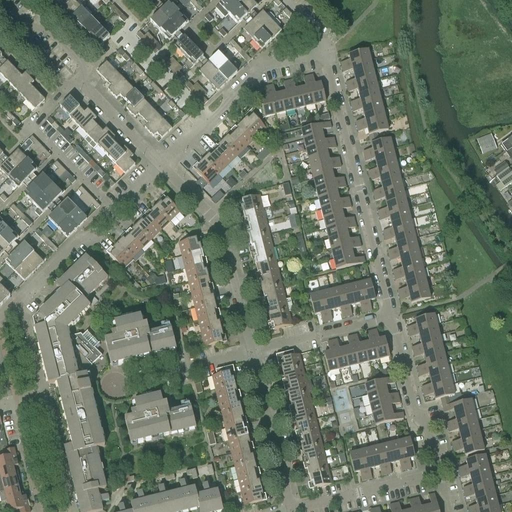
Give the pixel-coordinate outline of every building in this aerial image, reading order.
[(71,0),(62,9),(71,19),(81,9),(72,0),(71,0)] [(223,0),(219,5),(228,15),(238,6),(232,0),(223,0)] [(257,6),(251,0),(243,0),(238,6),(247,15),(257,6)] [(169,3),(160,13),(169,22),(179,13),(169,3)] [(198,4),(194,8),(199,13),(202,9),(198,4)] [(110,9),(114,14),(118,10),(113,6),(110,9)] [(247,15),(238,6),(228,15),(237,25),(247,15)] [(81,9),(71,19),(76,24),(73,27),(77,31),(91,19),(81,9)] [(286,9),(282,12),(287,17),(290,14),(286,9)] [(122,15),(118,10),(114,14),(119,19),(122,15)] [(262,12),(253,21),(262,31),(274,19),(274,18),(271,14),(269,14),(267,14),(266,15),(262,12)] [(150,22),(159,32),(169,22),(160,13),(150,22)] [(188,23),(179,13),(169,22),(178,32),(188,23)] [(295,19),(290,14),(287,17),(292,22),(295,19)] [(127,20),(122,15),(119,19),(124,23),(127,20)] [(213,20),(208,15),(204,18),(209,23),(213,20)] [(91,19),(77,31),(82,36),(85,33),(90,38),(100,28),(91,19)] [(274,19),(262,31),(271,41),(281,32),(278,28),(279,27),(280,25),(280,23),(276,20),(275,20),(274,19)] [(253,21),(243,31),(252,40),(262,31),(253,21)] [(178,32),(169,22),(159,32),(169,41),(178,32)] [(100,28),(90,38),(99,47),(109,38),(100,28)] [(227,35),(222,30),(218,33),(223,38),(227,35)] [(262,31),(252,40),(261,50),(271,41),(262,31)] [(144,37),(139,32),(136,36),(141,41),(144,37)] [(174,47),(184,57),(194,48),(184,38),(174,47)] [(229,44),(233,49),(237,46),(232,41),(229,44)] [(241,50),(237,46),(233,49),(238,54),(241,50)] [(158,52),(153,47),(150,50),(155,55),(158,52)] [(203,57),(194,48),(184,57),(187,61),(184,64),(190,70),(203,57)] [(125,54),(120,50),(117,53),(121,58),(125,54)] [(368,50),(348,55),(350,61),(340,63),(342,68),(370,61),(368,50)] [(129,59),(125,54),(121,58),(126,63),(129,59)] [(218,54),(208,63),(218,73),(227,64),(218,54)] [(246,55),(243,58),(247,63),(251,60),(246,55)] [(169,62),(164,57),(160,61),(165,66),(169,62)] [(370,61),(342,68),(343,73),(352,71),(354,76),(373,71),(370,61)] [(0,69),(0,74),(7,82),(17,72),(7,62),(0,69)] [(96,72),(106,82),(116,72),(106,63),(96,72)] [(199,73),(208,82),(218,73),(208,63),(199,73)] [(139,69),(134,64),(130,67),(135,72),(139,69)] [(227,64),(218,73),(227,83),(237,73),(227,64)] [(143,74),(139,69),(135,72),(140,77),(143,74)] [(373,71),(354,76),(355,81),(345,83),(347,88),(375,81),(373,71)] [(22,77),(17,72),(7,82),(16,91),(29,78),(25,74),(22,77)] [(116,72),(106,82),(111,87),(107,90),(112,95),(125,82),(116,72)] [(183,77),(178,72),(174,75),(179,80),(183,77)] [(218,73),(208,82),(217,92),(227,83),(218,73)] [(313,76),(308,77),(315,106),(325,103),(320,83),(315,85),(313,76)] [(305,87),(300,89),(305,108),(315,106),(308,77),(303,78),(305,87)] [(29,78),(16,91),(25,101),(35,91),(30,86),(34,83),(29,78)] [(293,81),(288,82),(295,111),(305,108),(300,89),(295,90),(293,81)] [(375,81),(347,88),(348,93),(357,91),(358,96),(378,91),(375,81)] [(125,82),(112,95),(116,99),(119,96),(124,101),(134,91),(125,82)] [(285,92),(280,94),(285,113),(295,111),(288,82),(283,83),(285,92)] [(149,86),(154,91),(157,88),(152,83),(149,86)] [(193,87),(188,83),(185,86),(190,91),(193,87)] [(273,85),(268,87),(275,115),(285,113),(280,94),(275,95),(273,85)] [(262,105),(265,118),(275,115),(268,87),(263,88),(266,97),(260,99),(262,105)] [(162,93),(157,88),(154,91),(159,96),(162,93)] [(45,101),(35,91),(25,101),(35,110),(45,101)] [(134,91),(124,101),(129,106),(126,109),(130,114),(143,101),(134,91)] [(378,91),(358,96),(360,100),(350,103),(352,108),(380,101),(378,91)] [(207,102),(202,97),(199,100),(204,105),(207,102)] [(79,108),(74,103),(70,99),(56,112),(61,116),(64,113),(69,118),(79,108)] [(143,101),(130,114),(135,118),(138,115),(143,120),(153,110),(143,101)] [(380,101),(352,108),(353,113),(362,110),(363,115),(383,110),(380,101)] [(171,102),(167,105),(172,110),(175,106),(171,102)] [(246,119),(241,124),(256,138),(265,129),(260,123),(265,118),(262,105),(255,107),(244,117),(246,119)] [(84,113),(79,108),(69,118),(78,127),(92,114),(87,110),(84,113)] [(3,113),(7,118),(11,115),(6,110),(3,113)] [(153,110),(143,120),(148,125),(144,128),(149,133),(162,120),(153,110)] [(383,110),(363,115),(365,120),(355,123),(357,128),(385,120),(383,110)] [(180,111),(177,115),(182,119),(185,116),(180,111)] [(92,114),(78,127),(88,137),(98,127),(93,122),(96,119),(92,114)] [(15,120),(11,115),(7,118),(12,123),(15,120)] [(54,123),(50,118),(46,121),(51,126),(54,123)] [(17,128),(20,125),(15,120),(12,123),(17,128)] [(162,120),(149,133),(153,137),(156,134),(161,139),(171,129),(162,120)] [(385,120),(357,128),(358,132),(367,130),(369,136),(376,134),(388,131),(385,120)] [(59,128),(54,123),(51,126),(56,131),(59,128)] [(301,130),(303,141),(323,136),(321,131),(331,129),(329,123),(301,130)] [(235,127),(230,131),(246,148),(256,138),(241,124),(237,129),(235,127)] [(103,132),(98,127),(88,137),(97,146),(110,133),(106,129),(103,132)] [(227,138),(222,142),(237,157),(246,148),(230,131),(225,136),(227,138)] [(64,132),(60,136),(65,140),(68,137),(64,132)] [(110,133),(97,146),(106,156),(116,146),(111,141),(115,138),(110,133)] [(323,136),(303,141),(306,151),(334,144),(333,139),(324,141),(323,136)] [(477,141),(482,152),(483,154),(495,149),(490,136),(477,141)] [(37,142),(32,137),(28,140),(32,144),(33,145),(37,142)] [(73,142),(68,137),(65,140),(70,145),(73,142)] [(511,137),(501,146),(506,153),(511,148),(511,137)] [(390,139),(378,142),(371,144),(372,150),(363,152),(364,157),(393,150),(390,139)] [(27,160),(22,154),(32,144),(28,140),(8,160),(18,170),(27,160)] [(216,145),(211,150),(227,166),(237,157),(222,142),(218,147),(216,145)] [(334,144),(306,151),(308,161),(328,156),(326,151),(336,148),(334,144)] [(121,151),(116,146),(106,156),(115,165),(129,152),(124,148),(121,151)] [(267,147),(257,156),(262,161),(271,152),(267,147)] [(208,156),(204,161),(218,175),(227,166),(211,150),(207,154),(208,156)] [(393,150),(364,157),(365,162),(374,160),(376,165),(395,160),(393,150)] [(51,156),(46,151),(42,155),(47,159),(51,156)] [(87,156),(82,151),(79,155),(83,159),(87,156)] [(129,152),(115,165),(125,175),(135,165),(130,160),(133,157),(129,152)] [(496,160),(492,155),(486,159),(490,164),(496,160)] [(91,161),(87,156),(83,159),(88,164),(91,161)] [(328,156),(308,161),(311,170),(339,163),(338,158),(329,161),(328,156)] [(0,168),(0,170),(8,179),(18,170),(8,160),(0,168)] [(37,170),(27,160),(18,170),(27,179),(37,170)] [(395,160),(376,165),(377,170),(368,172),(369,177),(380,174),(398,170),(395,160)] [(218,175),(204,161),(199,165),(197,164),(192,168),(201,178),(208,184),(208,185),(218,175)] [(61,167),(56,162),(53,165),(57,169),(58,170),(61,167)] [(504,162),(503,163),(493,171),(497,176),(508,168),(504,162)] [(339,163),(311,170),(313,180),(333,176),(331,171),(341,168),(339,163)] [(52,185),(46,179),(57,169),(53,165),(33,185),(43,195),(52,185)] [(511,183),(511,173),(508,169),(496,177),(500,183),(495,187),(500,192),(502,191),(511,183)] [(27,179),(18,170),(8,179),(18,189),(27,179)] [(100,170),(97,173),(102,178),(105,175),(100,170)] [(398,170),(380,174),(369,177),(370,182),(379,180),(381,184),(400,180),(398,170)] [(75,181),(70,176),(67,180),(72,185),(75,181)] [(333,176),(313,180),(316,190),(344,183),(343,178),(334,180),(333,176)] [(197,182),(195,184),(201,191),(208,184),(201,178),(197,182)] [(115,185),(110,180),(106,183),(111,188),(115,185)] [(400,180),(381,184),(382,189),(373,192),(374,197),(380,195),(403,189),(400,180)] [(283,184),(286,195),(292,194),(289,183),(283,184)] [(344,183),(316,190),(318,200),(338,195),(336,190),(346,188),(344,183)] [(23,194),(33,204),(43,195),(33,185),(23,194)] [(62,195),(52,185),(43,195),(52,204),(62,195)] [(86,192),(81,187),(77,190),(82,195),(86,192)] [(403,189),(380,195),(374,197),(375,202),(384,199),(386,204),(405,199),(403,189)] [(39,217),(52,204),(43,195),(33,204),(38,209),(35,213),(39,217)] [(338,195),(318,200),(321,210),(349,203),(348,198),(339,201),(338,195)] [(179,213),(173,206),(163,196),(158,201),(160,203),(155,208),(169,222),(179,213)] [(241,208),(243,215),(262,210),(259,196),(237,202),(239,209),(241,208)] [(405,199),(386,204),(387,209),(378,212),(379,217),(380,216),(408,209),(405,199)] [(67,200),(58,210),(67,220),(77,210),(67,200)] [(100,206),(95,201),(91,205),(96,210),(100,206)] [(349,203),(321,210),(323,220),(343,215),(341,210),(351,208),(349,203)] [(10,208),(14,213),(18,210),(13,205),(10,208)] [(149,211),(144,215),(160,232),(169,222),(155,208),(150,213),(149,211)] [(408,209),(380,216),(379,217),(380,221),(389,219),(391,224),(410,219),(408,209)] [(22,215),(18,210),(14,213),(19,218),(22,215)] [(48,219),(58,229),(67,220),(58,210),(48,219)] [(77,210),(67,220),(77,229),(86,220),(77,210)] [(262,210),(243,215),(244,221),(242,222),(243,228),(266,222),(262,210)] [(27,219),(22,215),(19,218),(24,223),(27,219)] [(141,222),(136,226),(151,241),(160,232),(144,215),(139,220),(141,222)] [(343,215),(323,220),(326,230),(354,223),(353,218),(344,220),(343,215)] [(0,219),(0,237),(9,228),(0,219)] [(27,219),(24,223),(29,228),(32,224),(27,219)] [(410,219),(391,224),(392,229),(383,232),(384,237),(413,229),(410,219)] [(67,220),(58,229),(67,239),(77,229),(67,220)] [(297,220),(290,222),(292,229),(298,228),(297,220)] [(266,222),(243,228),(245,234),(247,234),(249,240),(269,235),(266,222)] [(354,223),(326,230),(328,240),(348,235),(346,230),(356,228),(354,223)] [(130,229),(125,234),(141,250),(151,241),(136,226),(132,231),(130,229)] [(18,238),(9,228),(0,237),(0,238),(9,248),(18,238)] [(413,229),(384,237),(385,242),(394,239),(396,244),(415,239),(413,229)] [(34,233),(39,238),(42,235),(38,230),(34,233)] [(122,240),(117,245),(132,259),(141,250),(125,234),(120,238),(122,240)] [(47,240),(42,235),(39,238),(44,243),(47,240)] [(269,235),(249,240),(251,247),(248,248),(250,254),(272,249),(269,235)] [(348,235),(328,240),(331,250),(359,243),(358,238),(349,240),(348,235)] [(0,256),(9,248),(0,238),(0,256)] [(201,252),(200,246),(202,245),(201,238),(178,244),(182,257),(201,252)] [(415,239),(396,244),(397,249),(388,252),(389,256),(418,249),(415,239)] [(24,263),(34,253),(28,248),(32,245),(28,240),(14,253),(24,263)] [(52,244),(47,240),(44,243),(49,248),(52,244)] [(359,243),(331,250),(333,260),(352,255),(351,250),(361,248),(359,243)] [(57,249),(52,244),(49,248),(54,252),(57,249)] [(111,248),(106,252),(122,269),(132,259),(117,245),(113,249),(111,248)] [(272,249),(250,254),(252,260),(254,260),(256,266),(275,261),(272,249)] [(418,249),(389,256),(390,261),(399,259),(401,264),(420,259),(418,249)] [(201,252),(182,257),(185,270),(207,264),(206,258),(203,259),(201,252)] [(5,263),(15,272),(24,263),(14,253),(5,263)] [(34,253),(24,263),(34,272),(43,263),(34,253)] [(352,255),(333,260),(336,270),(364,263),(363,258),(354,260),(352,255)] [(39,314),(32,321),(34,329),(46,377),(48,385),(52,384),(53,384),(56,383),(64,414),(65,418),(70,438),(71,442),(72,445),(69,446),(64,447),(76,496),(97,491),(106,489),(105,484),(104,481),(96,449),(104,447),(88,383),(86,375),(85,372),(85,371),(91,365),(101,355),(94,349),(98,344),(87,332),(83,336),(81,334),(78,335),(68,337),(66,330),(72,325),(73,327),(80,320),(78,319),(90,307),(91,306),(92,307),(94,306),(98,302),(93,297),(91,295),(107,279),(93,264),(86,257),(78,264),(56,286),(59,289),(62,292),(56,297),(55,298),(52,301),(39,314)] [(420,259),(401,264),(402,269),(393,271),(394,276),(423,269),(420,259)] [(275,261),(256,266),(257,273),(255,273),(256,280),(279,274),(275,261)] [(34,272),(24,263),(15,272),(24,282),(34,272)] [(207,264),(185,270),(188,283),(208,278),(206,271),(209,270),(207,264)] [(423,269),(394,276),(395,281),(404,279),(406,284),(425,279),(423,269)] [(279,274),(256,280),(258,286),(260,285),(262,292),(282,287),(279,274)] [(149,284),(166,282),(165,275),(148,277),(149,284)] [(208,278),(188,283),(191,296),(214,290),(212,284),(210,285),(208,278)] [(425,279),(406,284),(407,289),(398,291),(399,296),(427,289),(425,279)] [(370,281),(359,284),(367,312),(372,311),(369,302),(375,300),(370,281)] [(359,284),(350,286),(354,305),(359,304),(362,314),(367,312),(359,284)] [(350,286),(340,289),(347,317),(352,316),(349,307),(354,305),(350,286)] [(0,306),(10,297),(0,287),(0,306)] [(282,287),(262,292),(264,298),(261,299),(263,305),(285,300),(282,287)] [(340,289),(330,291),(335,310),(340,309),(342,319),(347,317),(340,289)] [(427,289),(399,296),(400,301),(409,299),(411,304),(430,299),(427,289)] [(214,290),(191,296),(195,309),(214,304),(213,297),(215,297),(214,290)] [(330,291),(320,293),(327,322),(332,321),(330,312),(335,310),(330,291)] [(322,323),(327,322),(320,293),(309,296),(314,316),(320,314),(322,323)] [(285,300),(263,305),(264,312),(267,311),(269,318),(288,313),(285,300)] [(214,304),(195,309),(198,322),(220,316),(219,310),(216,310),(214,304)] [(288,313),(269,318),(270,324),(268,325),(269,331),(292,326),(288,313)] [(434,315),(415,320),(416,326),(407,328),(408,333),(437,326),(434,315)] [(104,340),(111,366),(112,365),(116,363),(116,364),(132,360),(142,357),(142,358),(150,356),(149,352),(154,351),(155,355),(163,353),(163,352),(167,351),(168,351),(176,349),(170,328),(149,333),(146,324),(143,325),(140,316),(132,318),(132,319),(122,322),(122,321),(114,323),(116,332),(111,333),(112,338),(104,340)] [(220,316),(198,322),(201,334),(221,329),(219,323),(222,322),(220,316)] [(437,326),(408,333),(409,338),(419,336),(420,341),(439,336),(437,326)] [(221,329),(201,334),(204,348),(227,342),(225,335),(222,336),(221,329)] [(376,330),(371,332),(379,360),(389,358),(384,338),(379,340),(376,330)] [(369,342),(364,343),(369,363),(379,360),(371,332),(367,333),(369,342)] [(357,335),(352,337),(359,365),(369,363),(364,343),(359,345),(357,335)] [(439,336),(420,341),(421,346),(412,348),(413,353),(442,346),(439,336)] [(349,347),(344,348),(349,368),(359,365),(352,337),(347,338),(349,347)] [(337,340),(332,342),(339,370),(349,368),(344,348),(339,350),(337,340)] [(329,373),(339,370),(332,342),(327,343),(329,352),(324,354),(329,373)] [(442,346),(413,353),(414,358),(423,355),(425,360),(444,356),(442,346)] [(281,367),(283,373),(302,368),(299,355),(294,356),(293,351),(275,355),(278,367),(281,367)] [(444,356),(425,360),(426,365),(417,368),(418,373),(447,365),(444,356)] [(447,365),(418,373),(419,378),(428,375),(430,380),(449,375),(447,365)] [(216,376),(212,377),(215,390),(235,385),(233,379),(236,378),(233,366),(222,369),(223,374),(216,376)] [(302,368),(283,373),(284,380),(282,380),(283,387),(306,381),(302,368)] [(449,375),(430,380),(431,385),(422,388),(423,392),(452,385),(449,375)] [(364,386),(367,396),(386,391),(385,386),(395,384),(393,378),(364,386)] [(306,381),(283,387),(285,393),(287,392),(289,399),(309,394),(306,381)] [(235,385),(215,390),(218,403),(241,397),(239,391),(236,392),(235,385)] [(452,385),(423,392),(424,397),(433,395),(435,401),(440,399),(454,396),(452,385)] [(386,391),(367,396),(370,406),(398,399),(397,394),(388,396),(386,391)] [(309,394),(289,399),(291,406),(288,407),(290,413),(312,407),(309,394)] [(454,396),(440,399),(441,403),(449,401),(450,406),(468,402),(466,397),(466,395),(461,396),(460,394),(454,396)] [(124,419),(131,445),(132,445),(131,444),(136,442),(136,443),(152,440),(151,439),(162,436),(162,437),(177,433),(177,432),(187,430),(187,431),(196,428),(190,407),(174,411),(171,402),(166,403),(165,400),(162,401),(160,395),(152,397),(152,398),(142,401),(142,400),(134,402),(136,411),(131,412),(132,417),(124,419)] [(241,397),(218,403),(221,416),(241,411),(240,404),(242,404),(241,397)] [(398,399),(370,406),(372,416),(391,411),(390,406),(400,404),(398,399)] [(468,402),(450,406),(442,408),(444,413),(453,411),(454,416),(474,411),(471,401),(468,402)] [(312,407),(290,413),(291,419),(294,419),(296,425),(315,420),(312,407)] [(241,411),(221,416),(225,429),(247,424),(246,417),(243,418),(241,411)] [(391,411),(372,416),(375,426),(403,419),(402,414),(393,416),(391,411)] [(474,411),(454,416),(456,421),(446,423),(448,428),(476,421),(474,411)] [(315,420),(296,425),(297,432),(295,432),(296,439),(319,433),(315,420)] [(476,421),(448,428),(449,433),(458,431),(459,436),(479,431),(476,421)] [(247,424),(225,429),(228,442),(248,437),(246,431),(249,430),(247,424)] [(479,431),(459,436),(461,441),(451,443),(452,448),(481,441),(479,431)] [(319,433),(296,439),(298,445),(300,444),(302,451),(322,446),(319,433)] [(248,437),(228,442),(231,455),(254,449),(252,443),(249,444),(248,437)] [(210,439),(211,446),(218,444),(216,438),(210,439)] [(409,439),(399,442),(406,470),(411,469),(409,460),(414,458),(409,439)] [(481,441),(452,448),(454,453),(463,451),(464,456),(484,451),(481,441)] [(399,442),(389,444),(394,464),(399,462),(401,472),(406,470),(399,442)] [(389,444),(379,447),(386,475),(391,474),(389,465),(394,464),(389,444)] [(322,446),(302,451),(304,457),(301,458),(303,464),(325,459),(322,446)] [(379,447),(369,449),(374,469),(379,467),(381,477),(386,475),(379,447)] [(0,458),(0,469),(13,467),(18,466),(14,449),(2,452),(4,457),(0,458)] [(254,449),(231,455),(234,468),(254,463),(253,456),(255,456),(254,449)] [(369,449),(359,452),(367,480),(372,479),(369,470),(374,469),(369,449)] [(362,482),(367,480),(359,452),(349,454),(354,474),(359,472),(362,482)] [(458,469),(459,474),(488,467),(485,456),(466,461),(467,466),(458,469)] [(325,459),(303,464),(304,470),(307,470),(308,476),(328,471),(325,459)] [(254,463),(234,468),(238,480),(260,475),(258,469),(256,469),(254,463)] [(0,469),(0,481),(18,476),(17,472),(14,472),(13,467),(0,469)] [(488,467),(459,474),(460,479),(469,476),(471,481),(490,476),(488,467)] [(195,469),(186,472),(187,476),(191,475),(192,480),(197,479),(195,469)] [(328,471),(308,476),(310,483),(307,484),(309,490),(331,485),(328,471)] [(128,473),(123,475),(125,482),(127,483),(135,482),(133,477),(129,478),(128,473)] [(260,475),(238,480),(241,493),(261,488),(259,482),(262,481),(260,475)] [(18,476),(0,481),(0,492),(18,488),(17,482),(20,481),(18,476)] [(490,476),(471,481),(472,486),(463,489),(464,494),(493,486),(490,476)] [(121,480),(117,481),(118,485),(113,486),(115,491),(119,490),(118,486),(123,485),(121,480)] [(131,486),(126,487),(127,491),(123,492),(124,497),(129,496),(128,491),(132,490),(131,486)] [(493,486),(464,494),(465,498),(474,496),(476,501),(495,496),(493,486)] [(18,488),(0,492),(0,499),(1,503),(6,502),(24,497),(22,493),(20,493),(18,488)] [(195,488),(173,493),(177,511),(186,511),(196,510),(196,511),(200,511),(197,496),(195,488)] [(261,488),(241,493),(244,507),(267,501),(265,494),(262,495),(261,488)] [(97,491),(76,496),(80,511),(103,511),(102,511),(97,491)] [(217,491),(197,496),(200,511),(221,511),(223,511),(217,491)] [(177,511),(173,493),(151,499),(154,511),(177,511)] [(431,505),(426,507),(427,511),(438,511),(434,495),(428,496),(431,505)] [(6,502),(8,511),(11,511),(17,511),(29,511),(26,496),(24,497),(6,502)] [(495,496),(476,501),(477,506),(468,508),(468,511),(473,511),(498,506),(495,496)] [(130,504),(132,511),(154,511),(151,499),(130,504)] [(418,499),(414,500),(416,511),(427,511),(426,507),(421,508),(418,499)] [(411,510),(406,511),(416,511),(414,500),(409,501),(411,510)]
